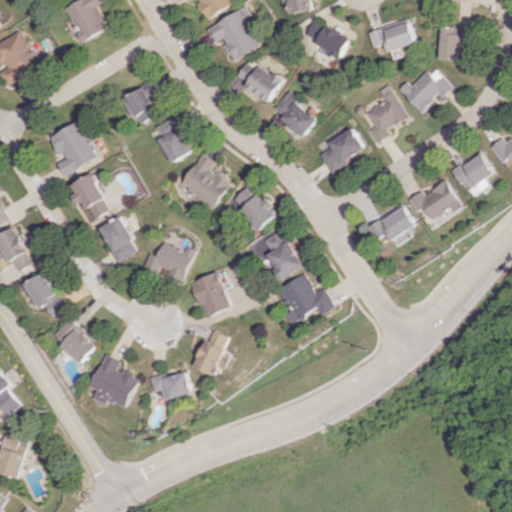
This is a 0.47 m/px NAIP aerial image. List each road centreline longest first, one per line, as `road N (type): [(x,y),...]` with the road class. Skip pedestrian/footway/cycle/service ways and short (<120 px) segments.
road 1 (secondary): [(511,241),(379,377),(296,420),(171,464),(99,511)]
road 2 (residential): [(413,349),(305,187),(221,118),(147,0)]
road 3 (residential): [(325,219),(452,134),(488,100),(500,79),(508,0)]
road 4 (residential): [(163,328),(98,289),(0,128)]
road 5 (residential): [(118,495),(0,308)]
road 6 (residential): [(166,30),(2,132)]
